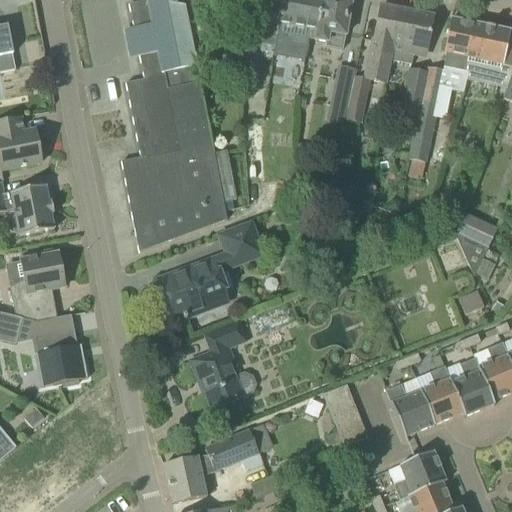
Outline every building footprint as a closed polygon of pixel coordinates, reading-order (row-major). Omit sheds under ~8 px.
[(222,2),(221,0),(147,0),(147,2),(146,2),(147,3),(128,6),(143,82),(125,86),(140,160),(121,164),(138,255),(140,255),(140,252),(227,222),(224,205),(236,203),(226,154),(214,156),(192,51),(201,53),(206,28),(220,30),(225,4),(222,2)] [(273,38),(281,0),(263,0),(255,45),(272,48),(273,38)] [(315,29),(321,0),(281,0),(273,38),(272,48),(271,54),(303,61),(307,38),(309,28),(315,29)] [(343,49),(348,22),(351,2),(341,0),(321,0),(315,29),(309,28),(307,38),(325,42),(324,45),(343,49)] [(372,42),(364,82),(353,80),(345,121),(360,124),(364,102),(368,83),(387,87),(391,63),(389,63),(393,45),(389,44),(397,11),(381,8),(374,42),(372,42)] [(433,18),(397,11),(389,44),(393,45),(389,63),(391,63),(411,67),(413,59),(424,61),(433,18)] [(445,58),(443,69),(461,73),(469,42),(484,45),(486,29),(450,21),(443,57),(445,58)] [(7,29),(0,30),(0,75),(15,72),(7,29)] [(511,34),(486,29),(484,45),(469,42),(461,73),(467,75),(466,83),(507,91),(511,76),(511,34)] [(238,44),(240,80),(241,92),(255,91),(253,42),(238,44)] [(240,80),(238,44),(219,47),(221,72),(226,72),(226,80),(240,80)] [(346,110),(350,94),(355,69),(338,65),(328,106),(346,110)] [(409,162),(410,162),(407,181),(421,183),(424,165),(425,165),(443,74),(428,71),(427,76),(418,121),(409,162)] [(400,117),(418,121),(427,76),(409,72),(400,117)] [(511,76),(507,91),(503,102),(511,104),(511,76)] [(23,136),(20,120),(0,123),(0,171),(0,173),(41,165),(40,159),(43,157),(41,145),(37,145),(34,134),(23,136)] [(53,232),(45,189),(3,197),(4,205),(0,205),(0,215),(13,213),(18,239),(53,232)] [(454,236),(455,238),(473,279),(496,231),(463,215),(454,236)] [(220,239),(227,257),(231,269),(262,258),(251,227),(220,239)] [(36,325),(56,320),(51,292),(65,289),(58,255),(52,256),(51,252),(38,255),(39,259),(20,263),(24,283),(9,290),(15,319),(22,321),(36,325)] [(224,299),(212,264),(211,263),(183,273),(185,277),(160,286),(174,324),(182,321),(183,323),(188,321),(187,319),(204,313),(202,307),(224,299)] [(477,292),(457,299),(463,317),(482,310),(477,292)] [(0,343),(15,347),(22,321),(15,319),(0,315),(0,343)] [(211,412),(230,405),(252,396),(256,387),(253,378),(244,375),(238,377),(228,352),(246,345),(238,324),(205,337),(212,355),(190,364),(197,383),(199,382),(211,412)] [(509,333),(506,326),(495,330),(498,338),(509,333)] [(87,381),(83,360),(80,348),(76,349),(73,334),(35,343),(38,357),(34,358),(37,372),(41,391),(53,388),(63,386),(63,390),(78,387),(77,383),(87,381)] [(466,342),(469,349),(480,345),(477,337),(466,342)] [(458,354),(469,349),(466,342),(455,346),(458,354)] [(491,404),(492,408),(493,409),(494,408),(492,404),(511,395),(511,372),(506,358),(507,358),(502,346),(487,352),(492,365),(478,370),(477,370),(491,404)] [(417,356),(406,361),(408,369),(420,364),(417,356)] [(408,369),(406,361),(396,365),(399,372),(408,369)] [(460,412),(462,416),(464,421),(465,420),(465,419),(492,408),(491,404),(477,370),(478,370),(475,361),(459,368),(464,380),(451,386),(450,386),(461,412),(460,412)] [(450,386),(451,386),(444,369),(429,376),(434,388),(421,394),(420,394),(434,428),(433,428),(433,429),(435,428),(434,427),(462,416),(460,412),(461,412),(450,386)] [(420,394),(421,394),(420,393),(419,394),(407,400),(402,387),(385,394),(404,441),(406,440),(405,439),(433,428),(434,428),(420,394)] [(350,398),(346,388),(323,397),(327,407),(350,398)] [(350,398),(327,407),(331,418),(354,408),(350,398)] [(354,408),(331,418),(335,429),(359,420),(354,408)] [(23,421),(31,430),(43,420),(35,411),(23,421)] [(359,420),(335,429),(339,439),(363,430),(359,420)] [(262,427),(249,433),(205,452),(207,457),(196,460),(195,459),(163,467),(172,506),(205,499),(201,480),(257,456),(272,450),(262,427)] [(363,430),(339,439),(344,450),(367,441),(363,430)] [(0,462),(15,450),(0,432),(0,462)] [(441,485),(444,483),(433,455),(434,455),(433,454),(398,468),(399,469),(400,469),(405,483),(393,488),(399,503),(408,499),(441,485)] [(445,483),(444,483),(441,485),(408,499),(413,511),(452,511),(441,486),(446,484),(445,483)] [(371,501),(375,511),(376,511),(383,509),(379,498),(371,501)]
